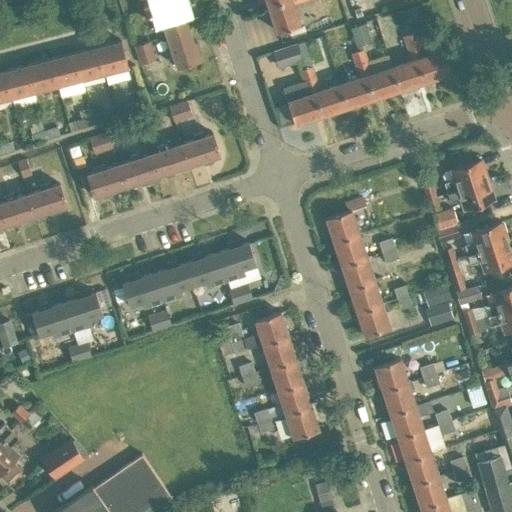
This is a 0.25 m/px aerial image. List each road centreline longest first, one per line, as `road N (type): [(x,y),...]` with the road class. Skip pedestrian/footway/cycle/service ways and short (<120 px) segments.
road 1 (residential): [(387,511),(277,177)]
road 2 (residential): [(0,269),(277,177)]
road 3 (residential): [(277,177),(508,104)]
road 4 (residential): [(277,177),(223,0)]
